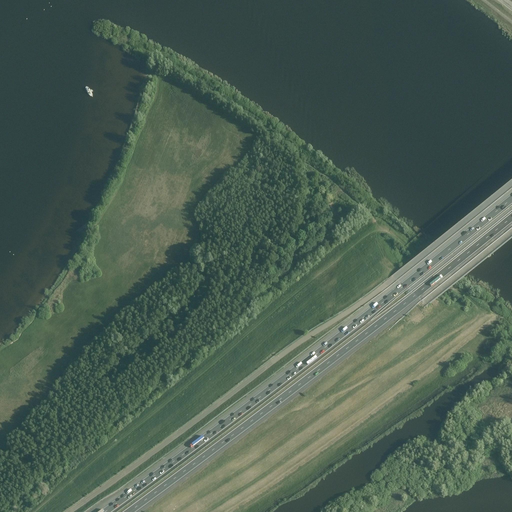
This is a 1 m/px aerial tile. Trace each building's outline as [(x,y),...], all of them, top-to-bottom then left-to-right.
[(458,227),(457,228),(469,238),(471,237),(471,236),(460,226),(458,227)] [(477,242),(476,244),(488,253),(490,253),(490,251),(479,241),(477,242)] [(413,311),(423,304),(422,301),(411,309),(413,311)] [(193,474),(184,481),(185,483),(195,476),(193,474)] [(142,491),(149,487),(147,484),(136,492),(137,494),(142,491)]
